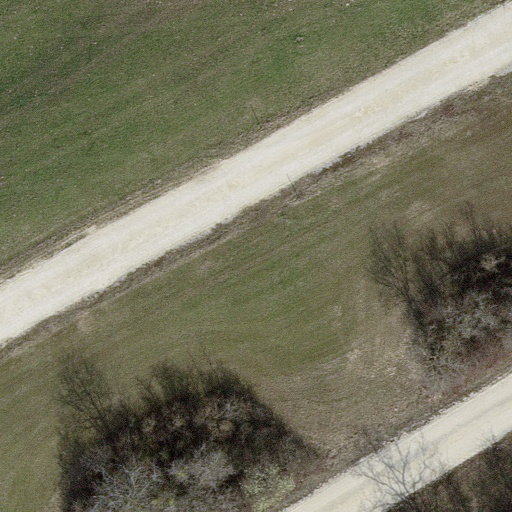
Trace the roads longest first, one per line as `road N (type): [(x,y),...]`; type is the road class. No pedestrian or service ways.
road 1 (track): [(511,33),(0,315)]
road 2 (track): [(328,511),(511,399)]
